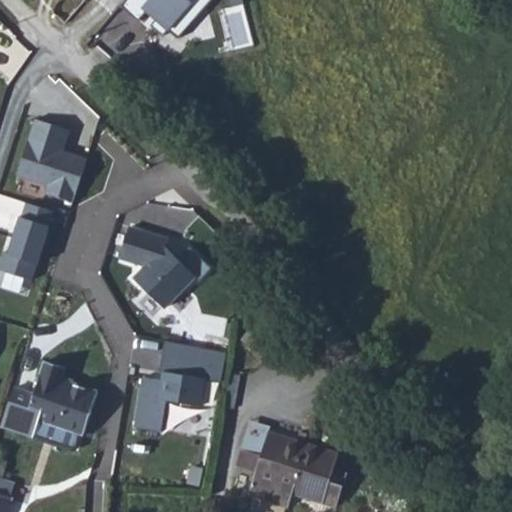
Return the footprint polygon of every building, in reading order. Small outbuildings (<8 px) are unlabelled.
[(126,0),(123,4),(139,19),(147,11),(180,37),(210,0),(126,0)] [(75,198),(88,158),(64,150),(70,129),(38,118),(20,174),(50,185),(49,190),(75,198)] [(56,211),(25,200),(2,269),(33,279),(56,211)] [(145,266),(136,275),(167,307),(199,276),(202,278),(213,266),(190,245),(181,254),(167,242),(170,235),(131,223),(120,258),(145,266)] [(322,325),(296,301),(268,330),(291,354),(322,325)] [(144,375),(137,425),(164,430),(169,398),(204,403),(208,376),(224,379),(229,350),(166,340),(161,378),(144,375)] [(30,391),(13,385),(2,424),(72,446),(77,444),(81,431),(83,432),(96,388),(61,378),(67,366),(41,357),(30,391)] [(273,425),(250,418),(237,464),(257,471),(251,495),(289,507),(295,494),(338,506),(346,484),(333,480),(342,448),(272,429),(273,425)] [(0,511),(7,511),(12,498),(0,494),(0,511)]
